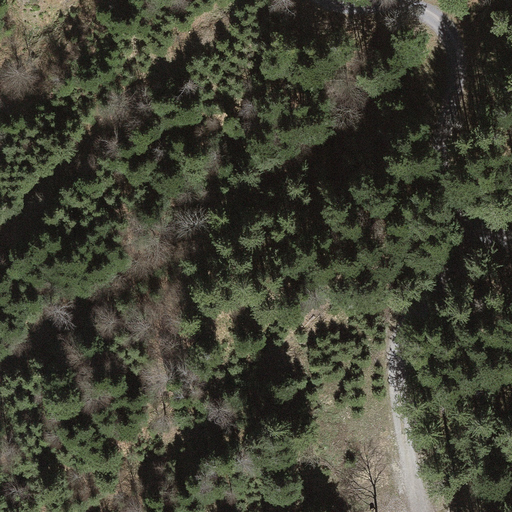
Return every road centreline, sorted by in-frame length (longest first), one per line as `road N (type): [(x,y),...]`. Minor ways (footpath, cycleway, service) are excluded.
road 1 (track): [(327,0),(436,12),(455,163),(481,234)]
road 2 (track): [(415,498),(397,323),(481,234)]
